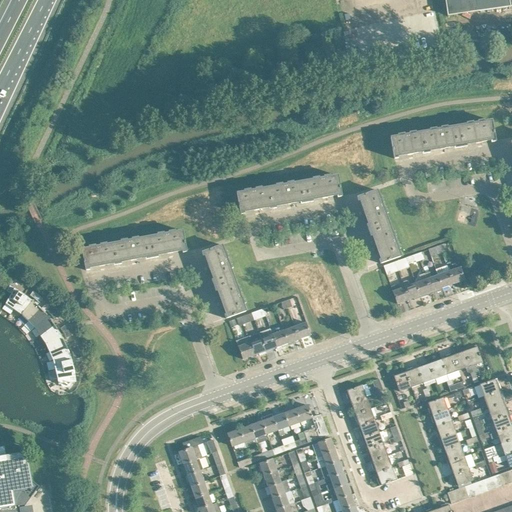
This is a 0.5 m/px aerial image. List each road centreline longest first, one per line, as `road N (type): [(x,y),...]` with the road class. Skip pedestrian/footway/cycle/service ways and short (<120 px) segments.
road 1 (residential): [(510,176),(503,147),(403,165),(412,197),(492,186)]
road 2 (residential): [(204,289),(193,259),(95,279),(105,310),(183,298)]
road 3 (residential): [(354,231),(343,203),(249,219),(259,254),(337,243)]
road 4 (residential): [(416,491),(380,503),(364,491),(317,361)]
road 5 (tertiary): [(112,511),(122,467),(149,430),(217,397)]
road 6 (tertiary): [(371,342),(506,294)]
